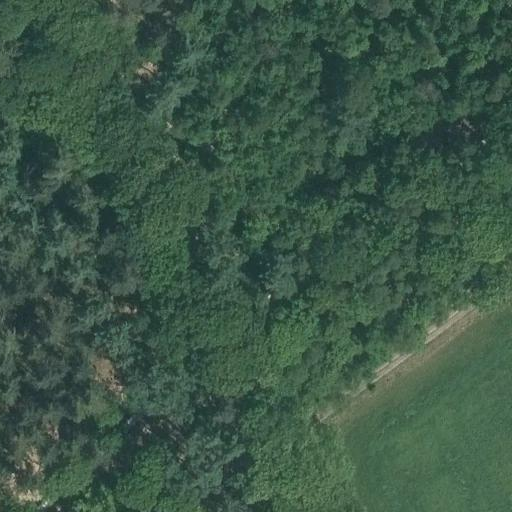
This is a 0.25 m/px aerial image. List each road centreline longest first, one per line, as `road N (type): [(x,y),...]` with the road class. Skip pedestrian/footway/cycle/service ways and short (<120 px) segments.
road 1 (track): [(276,439),(53,0)]
road 2 (track): [(511,262),(276,439)]
